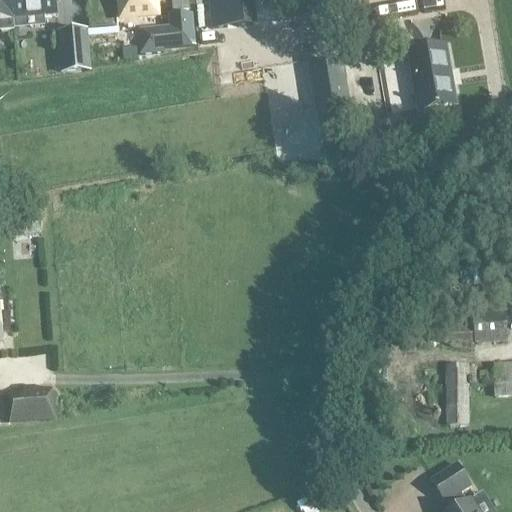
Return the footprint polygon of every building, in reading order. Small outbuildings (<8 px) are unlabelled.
[(0,0),(0,23),(3,23),(4,33),(14,32),(14,22),(13,20),(11,0),(0,0)] [(11,0),(13,20),(57,17),(55,0),(11,0)] [(119,0),(121,14),(121,21),(139,19),(157,18),(155,0),(119,0)] [(252,28),(250,0),(209,0),(212,31),(252,28)] [(139,34),(141,57),(162,56),(162,52),(196,48),(192,17),(170,19),(170,31),(153,33),(140,34),(139,34)] [(88,32),(57,34),(60,77),(91,74),(88,32)] [(409,56),(419,115),(456,109),(446,50),(409,56)] [(309,70),(319,130),(353,123),(343,65),(309,70)] [(14,241),(43,238),(41,220),(12,223),(14,241)] [(441,321),(442,345),(474,344),(474,346),(507,345),(507,327),(511,327),(511,314),(475,315),(475,320),(441,321)] [(511,365),(493,367),(495,400),(511,398),(511,365)] [(445,368),(446,430),(469,429),(469,368),(445,368)] [(9,426),(56,421),(53,390),(6,394),(9,426)] [(474,511),(470,504),(467,506),(461,496),(471,490),(457,468),(432,484),(445,506),(449,503),(454,511),(474,511)]
